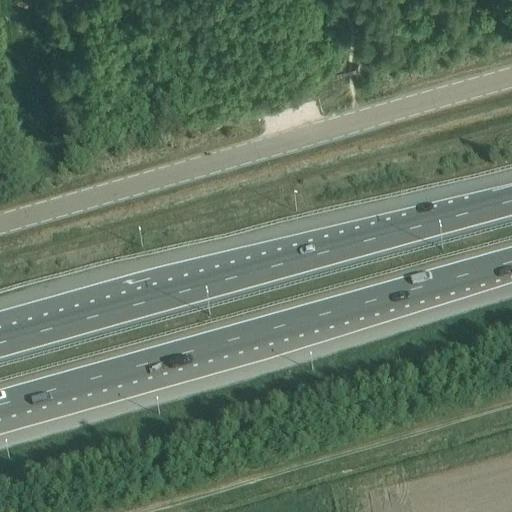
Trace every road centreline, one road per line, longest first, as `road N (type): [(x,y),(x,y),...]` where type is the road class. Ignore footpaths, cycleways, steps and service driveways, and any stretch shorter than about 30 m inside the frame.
road 1 (unclassified): [(511,80),(0,224)]
road 2 (motorway): [(0,407),(511,263)]
road 3 (motorway): [(511,202),(0,344)]
